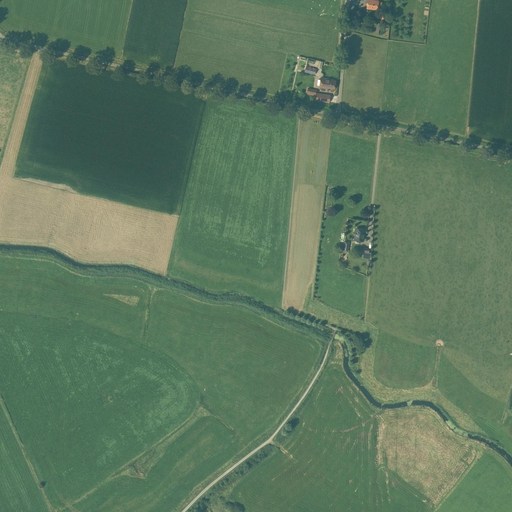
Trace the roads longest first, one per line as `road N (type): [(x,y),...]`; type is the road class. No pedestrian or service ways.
road 1 (unclassified): [(338,116),(0,36)]
road 2 (track): [(182,511),(269,440),(313,379),(331,337)]
road 3 (unclassified): [(511,152),(338,116)]
